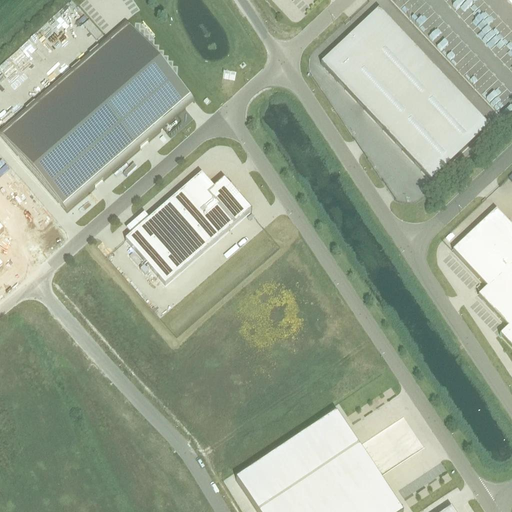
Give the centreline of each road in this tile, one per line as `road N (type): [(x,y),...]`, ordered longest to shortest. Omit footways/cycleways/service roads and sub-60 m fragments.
road 1 (unclassified): [(488,505),(225,114)]
road 2 (unclassified): [(221,511),(183,449),(33,281)]
road 3 (unclassified): [(33,281),(225,114)]
road 4 (unclassified): [(283,64),(406,249)]
road 5 (unclassified): [(406,249),(511,405)]
road 6 (unclassified): [(511,151),(406,249)]
